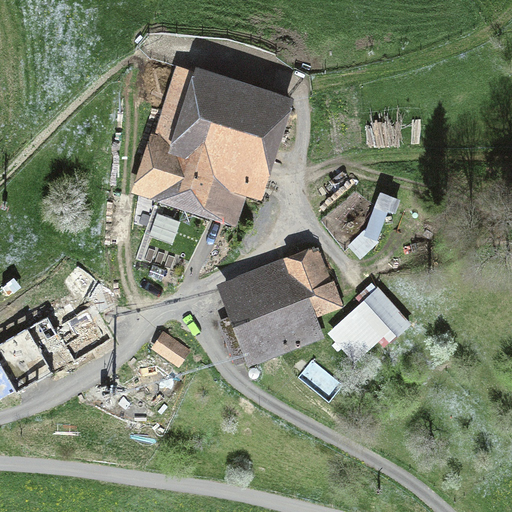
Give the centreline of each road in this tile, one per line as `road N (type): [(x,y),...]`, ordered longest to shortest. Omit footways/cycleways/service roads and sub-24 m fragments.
road 1 (track): [(155,320),(127,282),(120,219),(129,120),(145,59),(180,55),(295,86),(302,110),(285,226),(263,250),(217,273),(188,306)]
road 2 (track): [(0,417),(89,379),(155,320),(188,306),(219,359),(256,395),(394,472),(446,511)]
road 3 (unclassified): [(0,463),(238,494),(313,511)]
road 4 (track): [(299,166),(375,155),(511,154)]
